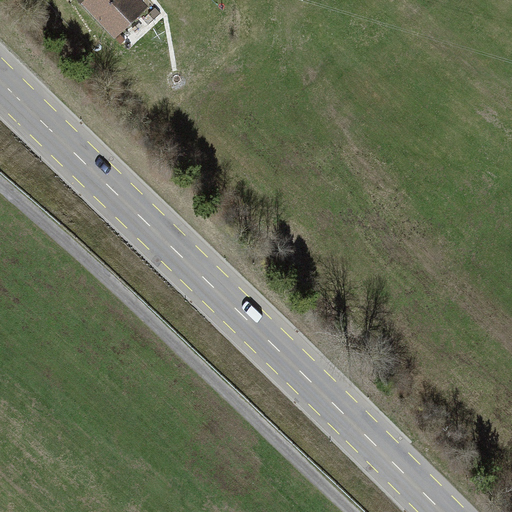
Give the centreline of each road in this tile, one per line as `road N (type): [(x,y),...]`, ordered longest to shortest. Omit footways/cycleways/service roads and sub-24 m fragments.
road 1 (secondary): [(0,80),(442,511)]
road 2 (track): [(0,185),(353,511)]
